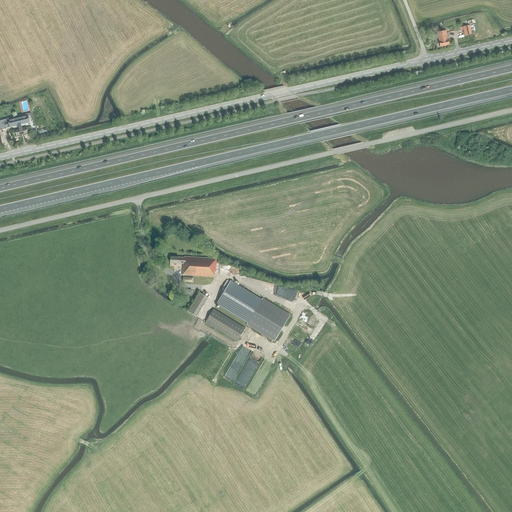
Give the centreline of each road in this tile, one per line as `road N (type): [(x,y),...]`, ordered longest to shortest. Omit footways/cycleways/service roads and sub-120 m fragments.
road 1 (unclassified): [(0,230),(511,110)]
road 2 (motorway): [(511,69),(0,188)]
road 3 (motorway): [(0,209),(511,90)]
road 4 (tertiary): [(0,157),(511,41)]
road 5 (track): [(247,336),(274,353),(301,308),(240,279),(221,276),(219,287)]
